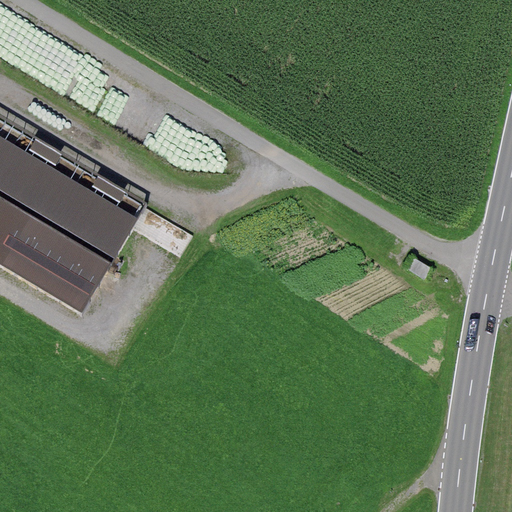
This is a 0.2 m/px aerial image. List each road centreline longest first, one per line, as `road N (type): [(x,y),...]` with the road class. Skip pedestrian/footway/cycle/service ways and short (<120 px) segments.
road 1 (track): [(511,297),(23,0)]
road 2 (secondary): [(457,511),(467,414),(511,179)]
road 3 (unknown): [(0,95),(160,197),(206,200),(297,165)]
